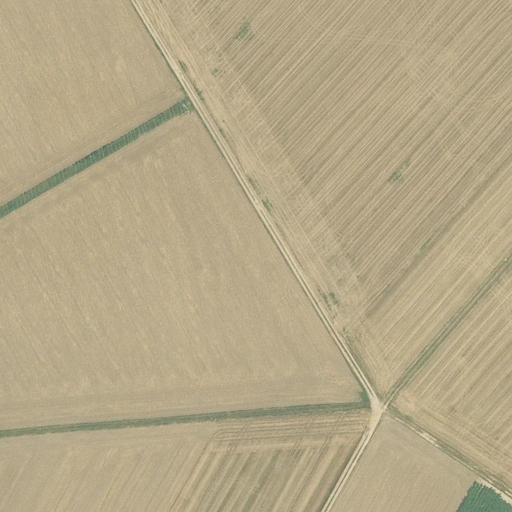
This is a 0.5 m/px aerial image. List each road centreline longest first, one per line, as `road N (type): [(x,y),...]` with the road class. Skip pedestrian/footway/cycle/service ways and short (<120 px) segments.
road 1 (track): [(137,0),(379,409),(0,436)]
road 2 (track): [(201,106),(0,227)]
road 3 (track): [(511,266),(379,409)]
road 4 (track): [(379,409),(511,496)]
